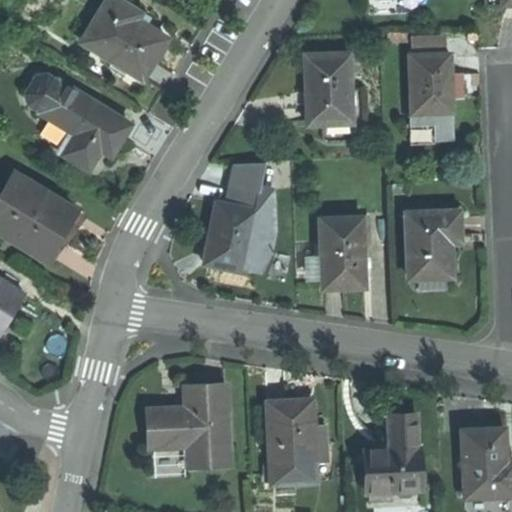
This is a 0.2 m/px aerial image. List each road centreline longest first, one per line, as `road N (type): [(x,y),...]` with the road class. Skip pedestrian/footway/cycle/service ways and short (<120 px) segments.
road 1 (residential): [(111,310),(511,366)]
road 2 (residential): [(111,310),(136,225),(278,0)]
road 3 (residential): [(511,347),(508,81)]
road 4 (residential): [(79,439),(111,310)]
